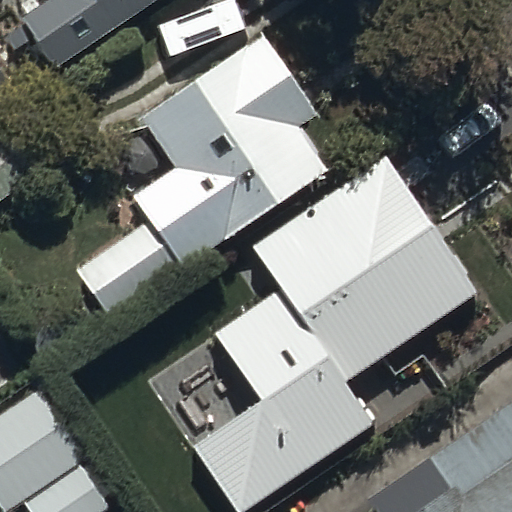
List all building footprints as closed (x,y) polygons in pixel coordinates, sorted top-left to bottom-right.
[(17,0),(0,11),(0,31),(7,42),(26,30),(43,57),(132,0),(17,0)] [(259,24),(135,104),(165,152),(125,177),(143,204),(67,253),(100,303),(325,159),(294,110),(308,101),(259,24)] [(0,70),(0,106),(17,95),(0,70)] [(0,206),(35,181),(1,136),(0,136),(0,206)] [(386,159),(255,249),(281,287),(214,332),(261,400),(192,448),(236,511),(244,511),(374,423),(345,381),(477,291),(386,159)] [(87,467),(42,399),(0,426),(0,511),(14,511),(20,509),(21,511),(108,511),(81,471),(87,467)] [(381,511),(511,511),(511,406),(373,499),(381,511)]
